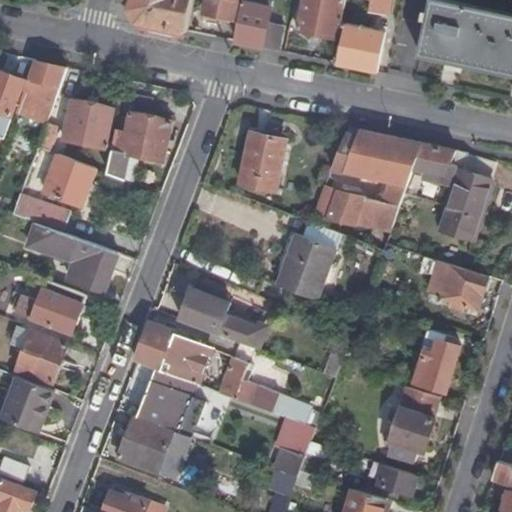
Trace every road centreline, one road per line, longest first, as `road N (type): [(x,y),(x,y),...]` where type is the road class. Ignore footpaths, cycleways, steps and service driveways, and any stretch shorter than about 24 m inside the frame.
road 1 (residential): [(227,71),(63,511)]
road 2 (tertiary): [(511,133),(227,71)]
road 3 (residential): [(460,511),(511,347)]
road 4 (tertiary): [(227,71),(88,41)]
